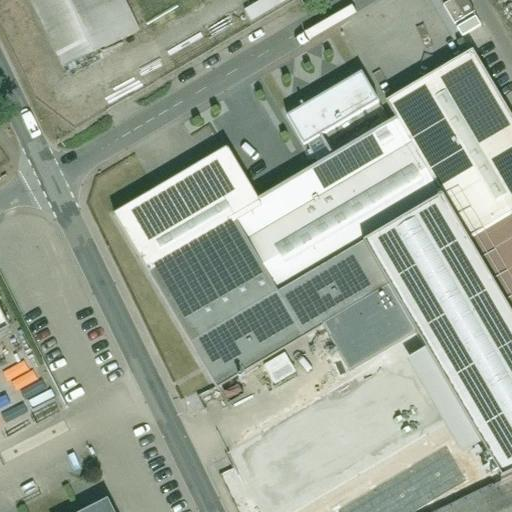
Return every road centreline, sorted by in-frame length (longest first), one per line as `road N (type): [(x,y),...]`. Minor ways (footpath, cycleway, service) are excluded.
road 1 (tertiary): [(212,511),(52,178)]
road 2 (residential): [(355,0),(52,178)]
